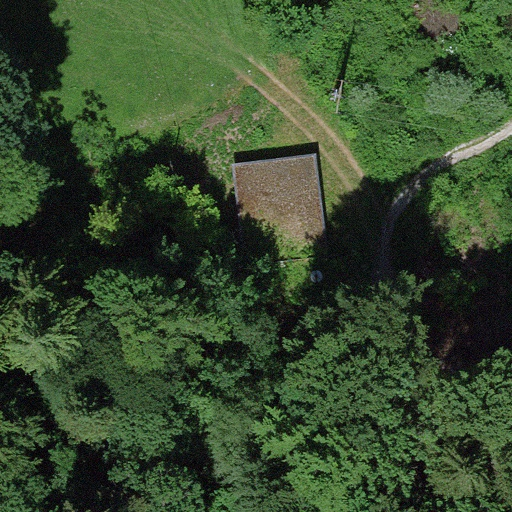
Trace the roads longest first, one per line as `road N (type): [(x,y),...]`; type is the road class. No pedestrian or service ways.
road 1 (track): [(0,403),(97,443),(239,466),(421,479)]
road 2 (track): [(386,224),(347,161),(191,0)]
road 3 (track): [(421,479),(386,224)]
